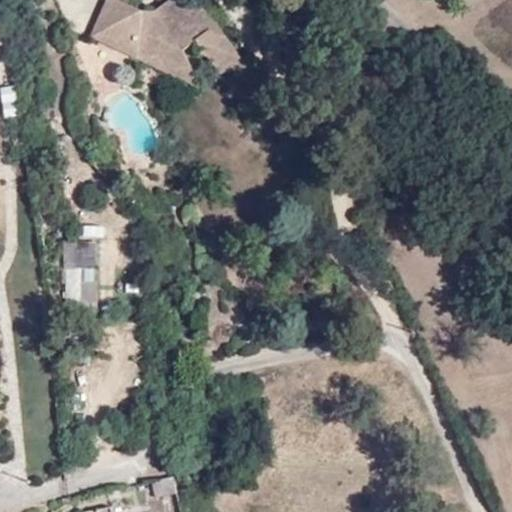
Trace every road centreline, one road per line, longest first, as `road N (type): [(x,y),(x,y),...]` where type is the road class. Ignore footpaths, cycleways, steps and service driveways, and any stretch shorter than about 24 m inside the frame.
road 1 (unknown): [(420,338),(285,351),(225,367),(204,383),(162,450),(13,488),(12,279),(26,195),(20,180),(0,175)]
road 2 (unknown): [(420,338),(301,87),(239,0)]
road 3 (unknown): [(511,179),(366,0)]
road 4 (unknown): [(493,511),(420,338)]
